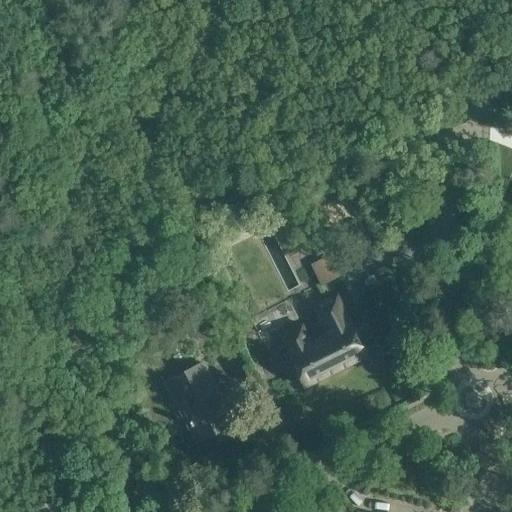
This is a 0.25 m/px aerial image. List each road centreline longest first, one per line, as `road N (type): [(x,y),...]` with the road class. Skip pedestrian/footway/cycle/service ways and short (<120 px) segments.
road 1 (unknown): [(73,511),(84,394),(108,298),(247,57),(256,0)]
road 2 (residential): [(473,398),(434,141),(461,131),(489,135)]
road 3 (residential): [(242,511),(473,398)]
